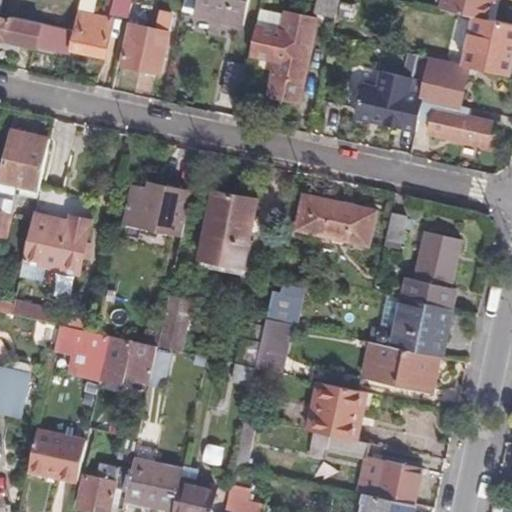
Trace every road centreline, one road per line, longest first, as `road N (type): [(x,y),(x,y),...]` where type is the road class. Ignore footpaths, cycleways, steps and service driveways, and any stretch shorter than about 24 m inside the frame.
road 1 (residential): [(511,198),(0,86)]
road 2 (residential): [(511,295),(463,511)]
